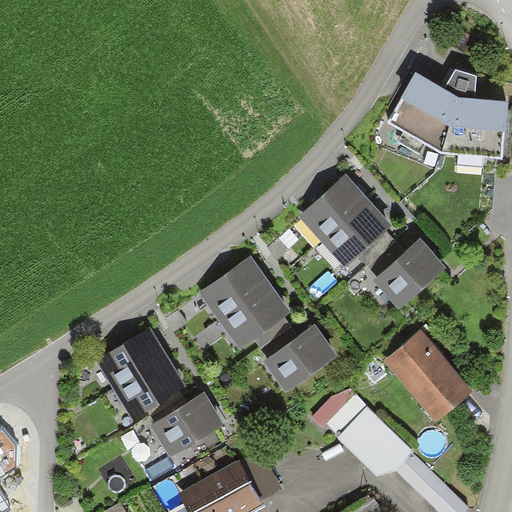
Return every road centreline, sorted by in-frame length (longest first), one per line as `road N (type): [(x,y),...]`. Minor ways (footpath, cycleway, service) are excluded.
road 1 (residential): [(21,372),(253,219),(324,153),(429,0)]
road 2 (residential): [(21,372),(46,405),(45,511)]
